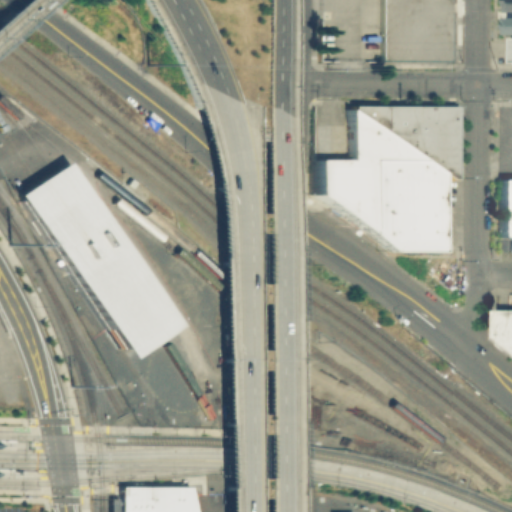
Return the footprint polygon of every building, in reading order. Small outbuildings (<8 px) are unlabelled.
[(453,0),(453,24),(379,24),(379,0),(453,0)] [(405,30),(405,52),(403,52),(403,57),(383,56),(383,51),(382,51),(382,30),(405,30)] [(446,52),(446,54),(423,54),(424,47),(420,46),(420,31),(446,31),(446,34),(450,34),(450,52),(446,52)] [(446,177),(438,171),(419,158),(347,108),(347,102),(452,103),(452,177),(446,177)] [(365,233),(365,211),(365,158),(419,158),(347,108),(342,106),(342,157),(315,156),(315,192),(365,233)] [(438,171),(419,158),(365,158),(365,211),(438,211),(438,171)] [(12,192),(32,179),(49,168),(62,160),(172,323),(157,334),(125,355),(123,357),(12,192)] [(511,235),(496,235),(496,176),(511,176),(511,235)] [(365,233),(385,249),(438,250),(438,211),(365,211),(365,233)] [(511,349),(496,337),(496,309),(511,309),(511,349)] [(150,511),(106,511),(106,498),(115,498),(115,488),(150,489),(150,511)] [(164,511),(150,511),(150,489),(164,489),(164,511)] [(178,489),(178,511),(164,511),(164,489),(178,489)] [(197,511),(178,511),(178,489),(192,489),(197,511)]
